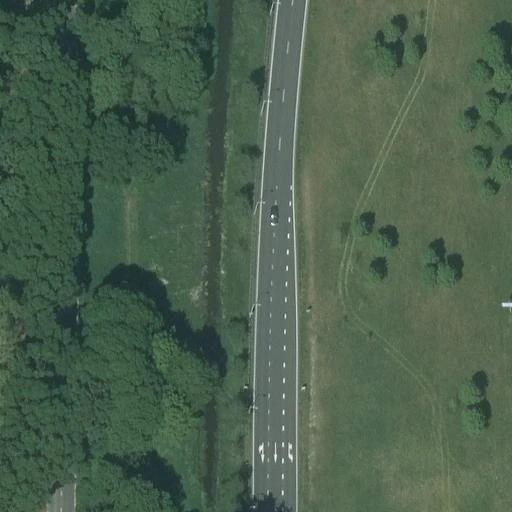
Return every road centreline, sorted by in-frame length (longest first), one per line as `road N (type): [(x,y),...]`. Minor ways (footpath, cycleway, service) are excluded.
road 1 (primary): [(290,0),(269,297),(268,511)]
road 2 (unclassified): [(57,0),(59,511)]
